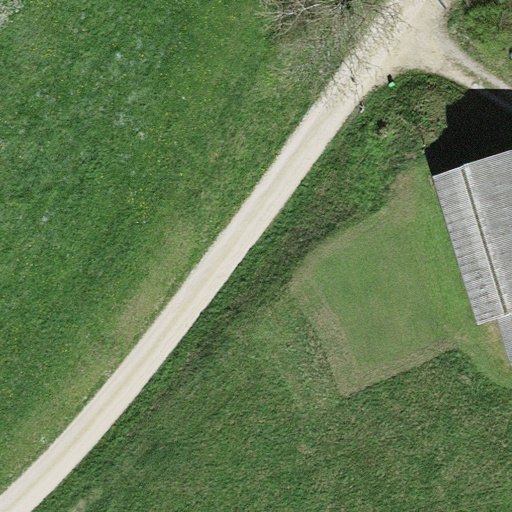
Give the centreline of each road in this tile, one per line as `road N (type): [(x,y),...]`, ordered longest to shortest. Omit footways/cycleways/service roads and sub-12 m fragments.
road 1 (track): [(9,511),(68,455),(417,0)]
road 2 (track): [(394,31),(511,109)]
